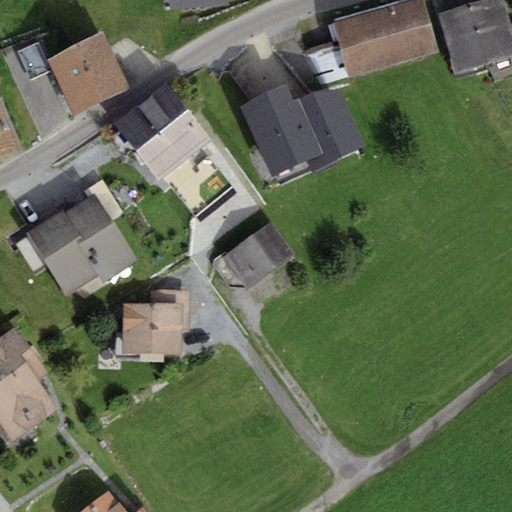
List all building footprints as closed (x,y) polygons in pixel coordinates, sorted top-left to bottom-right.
[(176,0),(178,19),(237,14),(236,6),(256,4),(255,0),(176,0)] [(429,3),(341,26),(355,81),(443,58),(429,3)] [(511,17),(508,3),(447,20),(463,79),(511,65),(511,17)] [(120,38),(57,65),(79,117),(143,89),(120,38)] [(304,43),(289,48),(304,96),(348,82),(339,51),(309,60),(304,43)] [(293,108),(285,91),(239,113),(274,184),(307,168),(311,177),(365,151),(339,96),(312,98),(293,108)] [(174,98),(124,136),(164,188),(214,149),(174,98)] [(10,106),(0,109),(0,166),(27,158),(10,106)] [(197,216),(233,188),(208,157),(172,186),(197,216)] [(100,202),(34,244),(72,302),(103,282),(109,291),(143,269),(100,202)] [(276,234),(233,265),(256,296),(298,265),(276,234)] [(163,309),(128,309),(128,361),(188,361),(188,341),(194,341),(195,298),(163,298),(163,309)] [(26,339),(0,355),(0,424),(16,449),(65,418),(43,384),(51,379),(26,339)] [(127,511),(117,498),(98,511),(127,511)]
